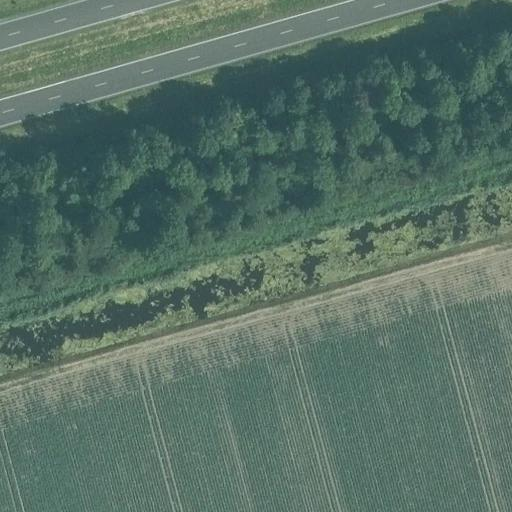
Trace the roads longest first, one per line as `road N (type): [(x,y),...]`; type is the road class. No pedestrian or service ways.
road 1 (trunk): [(0,118),(417,0)]
road 2 (trunk): [(135,0),(0,37)]
